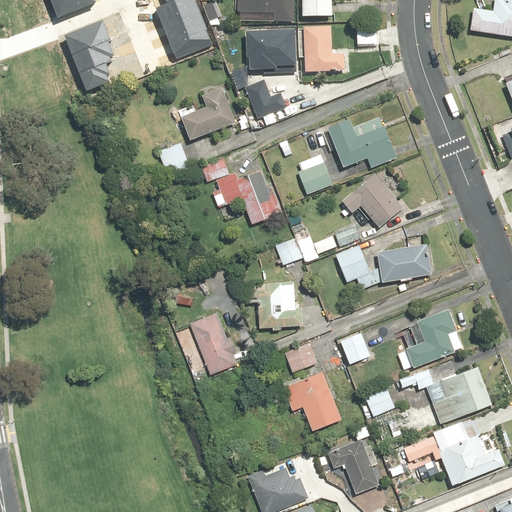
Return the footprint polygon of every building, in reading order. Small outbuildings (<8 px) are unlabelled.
[(95,0),(49,0),(57,18),(96,3),(95,0)] [(195,0),(177,0),(157,8),(164,25),(200,11),(195,0)] [(296,21),(296,0),(240,0),(240,11),(276,11),(276,20),(296,21)] [(306,0),(306,15),(335,16),(334,0),(306,0)] [(511,0),(496,0),(496,8),(475,7),(473,31),(511,34),(511,0)] [(200,11),(164,25),(170,42),(207,28),(200,11)] [(104,20),(64,35),(72,55),(108,41),(111,40),(104,20)] [(334,25),(299,26),(299,57),(305,57),(306,72),(346,71),(345,51),(335,51),(334,25)] [(207,28),(170,42),(177,59),(213,45),(207,28)] [(246,38),(247,72),(291,71),(290,37),(246,38)] [(108,41),(72,55),(78,72),(105,62),(111,59),(110,56),(113,55),(108,41)] [(105,62),(78,72),(86,92),(109,83),(106,75),(109,73),(105,62)] [(179,108),(192,140),(239,121),(224,84),(204,92),(210,105),(199,109),(195,102),(179,108)] [(280,91),(252,101),(260,122),(287,113),(280,91)] [(354,115),(330,124),(348,167),(369,159),(372,167),(399,156),(382,115),(358,125),(354,115)] [(289,140),(281,143),(288,157),(295,153),(289,140)] [(182,141),(160,150),(168,169),(190,160),(182,141)] [(225,156),(202,165),(221,210),(244,200),(254,225),(282,213),(264,169),(244,177),(241,170),(232,174),(225,156)] [(325,159),(301,169),(311,192),(335,182),(325,159)] [(377,172),(343,199),(355,214),(364,208),(381,230),(407,210),(377,172)] [(342,247),(363,239),(357,223),(336,231),(342,247)] [(310,224),(275,238),(287,265),(307,257),(310,263),(324,257),(310,224)] [(429,242),(380,249),(385,283),(434,276),(429,242)] [(363,244),(339,254),(351,282),(361,278),(365,288),(382,280),(377,268),(373,269),(363,244)] [(297,280),(261,281),(262,328),(305,327),(304,306),(298,306),(297,280)] [(408,348),(417,370),(461,352),(453,333),(462,329),(452,306),(411,322),(420,343),(408,348)] [(217,311),(192,322),(214,374),(239,363),(217,311)] [(340,340),(351,364),(373,355),(363,330),(340,340)] [(287,349),(295,371),(321,361),(312,339),(287,349)] [(433,401),(443,425),(496,403),(480,364),(442,379),(448,395),(433,401)] [(325,367),(285,384),(296,411),(306,407),(316,431),(346,419),(325,367)] [(422,390),(429,387),(438,384),(431,368),(402,380),(406,389),(420,384),(422,390)] [(366,395),(374,415),(398,406),(390,386),(366,395)] [(385,443),(406,435),(400,419),(379,427),(385,443)] [(405,444),(411,461),(443,448),(437,431),(405,444)] [(476,433),(445,446),(461,484),(509,464),(502,446),(484,453),(476,433)] [(365,438),(331,452),(338,469),(346,465),(357,493),(383,483),(365,438)] [(249,473),(264,511),(266,511),(309,495),(301,476),(297,477),(295,472),(290,474),(287,466),(266,474),(263,467),(249,473)] [(511,504),(503,508),(504,511),(511,511),(511,497),(511,498),(511,504)] [(287,511),(315,511),(313,503),(287,511)]
